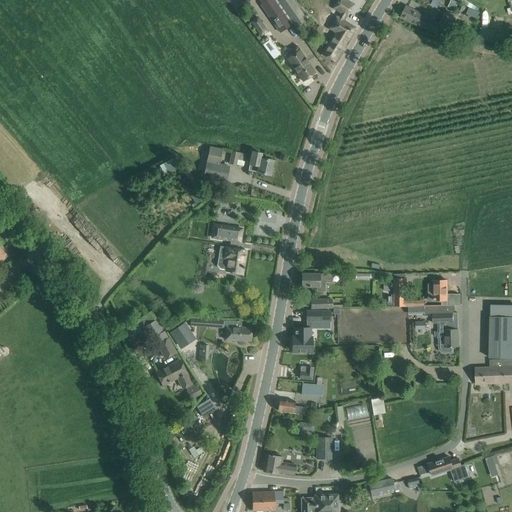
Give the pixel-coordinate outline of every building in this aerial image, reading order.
[(291,25),(273,0),(267,0),(261,5),(280,32),(291,25)] [(277,0),(295,26),(305,19),(292,0),(277,0)] [(337,32),(323,54),(325,56),(333,61),(352,31),(350,30),(352,26),(342,20),(346,15),(348,16),(355,5),(346,0),(337,0),(333,8),(342,13),(338,18),(336,17),(333,14),(327,15),(325,20),(326,26),(330,28),(337,32)] [(452,0),(450,7),(457,9),(460,1),(456,0),(452,0)] [(439,23),(406,6),(401,17),(427,30),(445,37),(447,32),(453,35),(456,28),(450,25),(454,15),(444,11),(442,17),(439,23)] [(251,22),(264,36),(270,30),(257,17),(251,22)] [(457,38),(459,39),(468,41),(471,32),(461,28),(457,38)] [(481,29),(480,43),(503,44),(503,34),(496,34),(496,32),(495,32),(495,30),(481,29)] [(269,40),(263,45),(273,59),(280,54),(269,40)] [(315,73),(299,50),(287,58),(303,81),(315,73)] [(202,175),(216,178),(226,180),(229,166),(219,164),(222,149),(208,147),(202,175)] [(232,151),(229,163),(236,164),(237,160),(244,161),(246,155),(232,151)] [(252,151),(248,170),(270,175),(273,160),(260,158),(261,153),(252,151)] [(165,171),(180,166),(177,157),(162,163),(165,171)] [(240,242),(242,229),(214,224),(211,238),(230,241),(230,247),(224,246),(224,247),(220,246),(217,265),(220,268),(226,269),(226,271),(242,274),(243,268),(244,268),(244,266),(243,266),(246,250),(238,249),(239,242),(240,242)] [(302,274),(302,286),(312,286),(316,286),(316,290),(318,292),(323,292),(325,290),(325,283),(331,283),(331,274),(312,274),(302,274)] [(406,278),(394,278),(394,307),(406,307),(406,278)] [(447,280),(434,280),(434,299),(442,299),(442,305),(453,305),(460,305),(460,294),(447,294),(447,280)] [(311,308),(331,308),(331,299),(311,299),(311,308)] [(442,305),(432,305),(432,313),(453,313),(453,305),(442,305)] [(511,310),(490,310),(490,317),(489,357),(511,357),(511,310)] [(306,311),(306,321),(307,321),(312,321),(330,321),(330,311),(306,311)] [(457,313),(455,313),(453,313),(432,313),(432,322),(440,322),(441,329),(439,329),(439,347),(440,350),(442,352),(445,353),(453,352),(453,347),(458,347),(457,313)] [(190,318),(190,325),(197,326),(222,327),(223,320),(197,319),(190,318)] [(251,341),(251,328),(231,327),(231,321),(223,321),(223,327),(225,328),(225,340),(251,341)] [(292,340),(292,352),(312,352),(312,341),(311,341),(311,337),(311,327),(312,327),(312,321),(307,321),(307,327),(295,327),(294,336),(294,340),(292,340)] [(186,322),(170,332),(180,349),(196,339),(186,322)] [(341,342),(340,325),(329,325),(330,342),(341,342)] [(158,344),(165,358),(175,352),(168,339),(158,344)] [(199,351),(199,363),(207,363),(209,345),(200,345),(199,351)] [(475,384),(511,383),(511,358),(503,359),(503,367),(475,368),(475,384)] [(186,373),(180,361),(156,373),(163,385),(177,377),(182,388),(191,384),(186,373)] [(282,376),(292,377),(300,379),(300,377),(310,378),(312,365),(284,361),(282,376)] [(323,378),(317,378),(317,385),(303,384),(302,394),(321,395),(323,378)] [(191,398),(201,393),(197,386),(187,391),(191,398)] [(373,398),(374,414),(387,412),(385,396),(373,398)] [(204,416),(217,408),(210,397),(197,405),(204,416)] [(278,411),(288,412),(305,414),(306,407),(294,406),(294,401),(279,399),(278,411)] [(313,433),(314,423),(300,421),(299,432),(313,433)] [(317,459),(331,459),(331,437),(317,437),(317,459)] [(263,470),(263,471),(293,476),(295,466),(295,465),(281,462),(282,457),(281,457),(280,454),(275,453),(274,455),(271,455),(266,454),(263,470)] [(437,461),(428,463),(429,464),(430,469),(432,475),(451,469),(455,481),(469,476),(465,464),(462,465),(461,463),(459,459),(452,461),(450,456),(437,461)] [(491,457),(485,459),(487,467),(494,465),(491,457)] [(420,475),(426,473),(423,465),(418,467),(420,475)] [(496,484),(502,482),(497,466),(491,468),(496,484)] [(418,477),(407,479),(409,488),(420,486),(418,477)] [(392,478),(369,483),(371,496),(395,490),(401,489),(399,482),(393,483),(392,478)] [(283,491),(252,492),(253,511),(274,511),(274,503),(283,503),(283,491)] [(311,499),(302,499),(302,509),(302,511),(337,511),(339,511),(339,504),(337,504),(337,495),(315,496),(315,500),(311,500),(311,499)]
